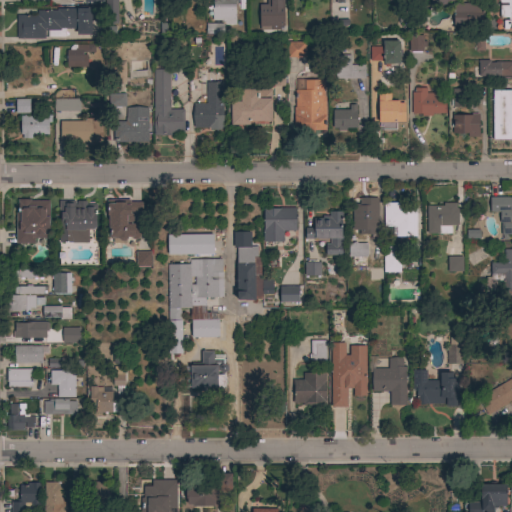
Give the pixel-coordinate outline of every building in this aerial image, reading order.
[(117,0),(117,23),(105,23),(105,0),(117,0)] [(224,25),(224,22),(222,22),(222,20),(212,20),(211,8),(213,8),(212,0),(236,0),(237,9),(235,9),(235,24),(224,25)] [(283,0),(284,26),(271,26),(272,30),(260,30),(260,26),(259,26),(258,5),(270,5),(270,0),(283,0)] [(511,0),(511,28),(508,28),(508,29),(503,29),(503,20),(507,20),(507,18),(499,18),(499,0),(511,0)] [(482,4),(482,25),(452,25),(452,4),(482,4)] [(36,15),(36,11),(56,11),(56,9),(91,9),(91,35),(76,35),(76,28),(65,28),(65,37),(47,37),(47,31),(44,31),(44,39),(16,39),(16,15),(36,15)] [(411,31),(411,21),(429,21),(429,30),(423,30),(423,31),(411,31)] [(223,23),(223,34),(206,34),(206,23),(223,23)] [(422,42),(425,42),(425,47),(423,47),(422,52),(409,52),(409,35),(423,35),(422,42)] [(399,50),(401,50),(401,55),(399,55),(399,64),(389,64),(389,66),(384,66),(384,64),(383,64),(383,61),(370,61),(370,47),(382,47),(382,41),(399,41),(399,50)] [(305,42),(305,58),(287,57),(287,42),(305,42)] [(66,50),(69,50),(69,45),(94,44),(94,52),(82,53),(82,55),(86,54),(87,66),(67,67),(66,50)] [(346,79),(346,80),(342,80),(342,79),(335,79),(335,55),(350,55),(350,65),(364,65),(365,79),(346,79)] [(489,60),(489,63),(495,62),(511,62),(511,76),(500,77),(500,76),(478,77),(478,60),(489,60)] [(126,107),(108,108),(108,94),(118,94),(117,80),(107,80),(107,62),(125,62),(126,107)] [(169,69),(169,109),(183,109),(183,132),(170,132),(170,135),(153,135),(153,69),(169,69)] [(256,98),(278,99),(278,88),(283,88),(284,79),(267,78),(267,90),(256,90),(256,98)] [(325,130),(314,130),(314,134),(302,134),(302,129),(293,129),(293,107),(294,107),(294,90),(295,90),(295,79),(303,79),(303,80),(324,80),(324,96),(325,96),(325,130)] [(223,82),(223,107),(222,107),(222,129),(209,129),(209,128),(193,128),(193,104),(206,104),(206,82),(223,82)] [(414,92),(414,88),(426,88),(426,93),(442,93),(442,104),(445,104),(445,114),(432,113),(431,116),(421,116),(421,114),(419,114),(419,115),(415,115),(415,114),(411,114),(412,92),(414,92)] [(262,121),(262,123),(258,123),(258,121),(248,121),(249,125),(230,125),(230,112),(227,112),(226,103),(230,103),(230,102),(240,101),(240,89),(259,89),(271,89),(271,121),(262,121)] [(467,89),(467,107),(452,107),(452,89),(467,89)] [(491,141),(511,141),(511,92),(491,92),(491,141)] [(404,102),(389,103),(389,95),(377,95),(377,129),(393,129),(393,124),(404,123),(404,102)] [(15,113),(15,99),(29,99),(29,113),(15,113)] [(54,99),(79,99),(79,111),(54,111),(54,99)] [(349,110),(349,104),(356,104),(355,110),(356,110),(356,128),(346,128),(346,131),(337,131),(337,128),(332,128),(332,110),(349,110)] [(148,142),(113,142),(113,121),(126,121),(126,108),(148,108),(148,142)] [(48,116),(48,111),(51,111),(51,122),(48,122),(48,134),(31,134),(31,138),(22,138),(22,134),(20,134),(20,116),(48,116)] [(479,137),(467,137),(467,133),(452,134),(452,115),(471,115),(471,114),(478,114),(479,137)] [(85,121),(85,119),(105,118),(105,143),(60,143),(60,121),(85,121)] [(511,196),(511,231),(511,235),(501,235),(501,223),(499,223),(499,212),(490,212),(489,197),(511,196)] [(17,213),(17,199),(30,199),(30,201),(49,201),(49,232),(45,232),(45,238),(34,238),(34,243),(16,243),(15,213),(17,213)] [(130,200),(130,202),(142,202),(142,211),(129,212),(133,217),(133,220),(130,224),(133,224),(134,226),(136,226),(138,227),(139,228),(140,231),(140,235),(139,237),(136,239),(131,239),(130,237),(127,237),(127,238),(125,241),(120,241),(117,239),(109,239),(109,228),(108,228),(108,215),(106,215),(106,200),(130,200)] [(74,201),(74,204),(77,204),(77,201),(86,201),(86,204),(96,204),(96,228),(93,228),(93,229),(88,229),(88,243),(72,243),(72,242),(59,242),(59,201),(74,201)] [(395,237),(395,226),(384,226),(383,203),(416,202),(416,237),(395,237)] [(443,206),(443,203),(456,203),(456,209),(458,209),(458,225),(451,225),(451,234),(426,234),(426,206),(443,206)] [(378,229),(371,229),(371,234),(360,234),(360,230),(357,230),(357,234),(355,234),(355,233),(354,233),(354,230),(352,230),(352,206),(368,206),(368,204),(377,204),(378,229)] [(263,230),(264,230),(263,209),(280,208),(295,208),(295,231),(283,231),(283,241),(263,242),(263,230)] [(325,244),(329,244),(329,238),(305,239),(304,228),(313,228),(313,218),(322,218),(322,216),(329,216),(329,212),(341,211),(341,218),(340,218),(341,255),(325,256),(325,244)] [(261,294),(262,294),(262,299),(254,299),(254,300),(237,300),(237,291),(236,291),(236,263),(237,263),(237,248),(233,248),(233,232),(250,232),(250,246),(257,246),(257,256),(257,257),(260,257),(260,276),(257,276),(257,278),(261,278),(261,280),(261,294)] [(466,240),(478,239),(477,232),(465,232),(466,240)] [(213,254),(167,255),(167,235),(212,234),(213,254)] [(349,261),(349,257),(348,257),(348,242),(356,242),(356,243),(367,243),(367,257),(365,257),(365,261),(349,261)] [(511,249),(511,298),(500,299),(499,291),(486,292),(485,278),(490,277),(490,263),(504,262),(503,249),(511,249)] [(151,252),(151,267),(136,267),(136,252),(151,252)] [(393,272),(393,275),(384,275),(384,272),(383,272),(383,253),(400,253),(400,272),(393,272)] [(462,272),(447,272),(447,257),(462,256),(462,272)] [(222,272),(223,297),(205,298),(205,302),(204,302),(204,307),(205,307),(206,313),(218,312),(218,337),(191,338),(191,320),(190,320),(190,308),(180,308),(180,321),(181,321),(182,354),(168,354),(167,321),(168,321),(167,264),(189,264),(189,260),(221,259),(222,272)] [(319,262),(320,276),(304,276),(304,262),(319,262)] [(43,270),(43,271),(45,271),(45,274),(43,274),(43,278),(42,278),(42,280),(39,280),(39,278),(36,278),(36,280),(33,280),(33,278),(31,278),(31,280),(26,280),(26,278),(23,278),(23,280),(20,280),(20,278),(14,278),(14,270),(43,270)] [(70,273),(70,278),(72,278),(72,281),(70,281),(70,293),(69,293),(69,295),(53,295),(53,293),(52,293),(52,291),(51,291),(51,288),(52,288),(52,280),(51,280),(51,276),(52,276),(52,273),(70,273)] [(272,280),(272,294),(262,294),(261,294),(261,280),(272,280)] [(26,286),(26,285),(31,285),(31,287),(46,287),(46,290),(45,290),(45,293),(43,293),(43,295),(14,295),(14,287),(18,287),(18,286),(26,286)] [(279,286),(298,286),(298,302),(279,302),(279,286)] [(34,295),(34,298),(44,298),(44,305),(34,305),(34,309),(29,308),(29,311),(22,311),(8,311),(8,305),(6,305),(6,301),(8,301),(8,295),(34,295)] [(42,306),(61,306),(61,308),(70,308),(70,320),(60,320),(60,318),(42,318),(42,306)] [(13,338),(13,333),(14,333),(14,323),(26,323),(26,322),(46,322),(48,322),(48,331),(46,331),(46,338),(13,338)] [(80,328),(80,343),(62,343),(62,328),(80,328)] [(449,336),(458,336),(458,345),(461,345),(461,364),(446,364),(446,345),(449,345),(449,336)] [(324,341),(325,363),(310,363),(310,359),(308,359),(308,354),(310,354),(310,341),(324,341)] [(365,387),(348,387),(348,381),(331,381),(331,342),(344,342),(344,355),(349,355),(349,345),(365,345),(365,387)] [(42,346),(42,363),(14,363),(14,346),(42,346)] [(201,366),(201,352),(213,351),(213,365),(217,365),(217,366),(219,366),(221,365),(223,364),(225,365),(227,366),(228,368),(228,370),(227,371),(225,373),(223,373),(220,372),(219,371),(217,371),(217,375),(225,374),(225,378),(226,378),(226,385),(225,385),(225,388),(206,388),(206,391),(202,391),(199,390),(198,388),(190,388),(190,366),(201,366)] [(388,369),(388,358),(402,358),(402,367),(405,367),(405,372),(404,372),(404,388),(405,388),(405,403),(406,403),(406,405),(389,405),(389,392),(372,392),(371,369),(388,369)] [(113,387),(112,375),(113,375),(113,367),(123,367),(123,374),(124,374),(124,386),(113,387)] [(31,369),(31,375),(29,375),(29,379),(31,379),(31,387),(12,387),(12,388),(9,388),(9,387),(8,387),(8,382),(7,382),(7,369),(31,369)] [(416,404),(416,391),(412,391),(412,370),(426,370),(426,381),(440,381),(439,373),(452,373),(452,376),(457,376),(457,401),(448,402),(448,404),(416,404)] [(57,397),(57,385),(50,385),(50,371),(74,371),(74,397),(57,397)] [(325,401),(326,401),(326,406),(303,406),(303,403),(293,403),(293,380),(303,380),(303,373),(325,373),(325,401)] [(511,400),(487,415),(477,398),(511,377),(511,400)] [(112,392),(112,404),(118,404),(117,412),(112,412),(112,413),(107,413),(107,414),(104,414),(104,413),(95,413),(95,405),(89,405),(89,387),(97,387),(97,392),(112,392)] [(347,406),(330,406),(330,402),(331,402),(331,388),(347,388),(347,406)] [(43,401),(49,401),(49,399),(68,400),(68,401),(76,402),(76,415),(43,415),(43,401)] [(25,414),(28,414),(28,417),(34,417),(34,422),(32,422),(32,428),(25,428),(25,423),(24,423),(24,430),(7,431),(7,416),(9,416),(9,404),(24,404),(25,414)] [(231,493),(219,493),(219,499),(212,499),(213,505),(187,505),(187,496),(185,496),(185,487),(219,486),(218,474),(231,473),(231,493)] [(56,482),(56,480),(61,480),(61,484),(62,484),(62,501),(66,500),(66,511),(44,511),(44,482),(56,482)] [(88,507),(87,482),(106,482),(107,494),(109,494),(110,507),(88,507)] [(176,497),(167,498),(167,499),(159,499),(159,498),(143,498),(143,484),(150,484),(150,482),(164,482),(164,484),(176,483),(176,497)] [(38,503),(38,505),(32,505),(32,507),(24,507),(24,511),(11,511),(11,502),(19,502),(19,486),(27,485),(27,483),(38,483),(38,503)] [(505,506),(498,506),(498,508),(493,508),(493,511),(463,511),(463,504),(467,504),(467,502),(480,502),(480,485),(505,485),(505,506)]
